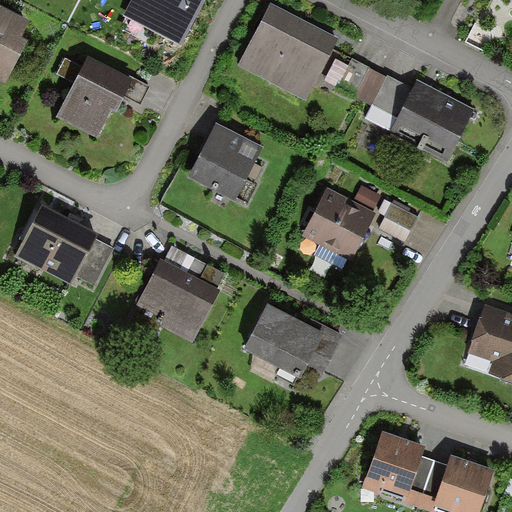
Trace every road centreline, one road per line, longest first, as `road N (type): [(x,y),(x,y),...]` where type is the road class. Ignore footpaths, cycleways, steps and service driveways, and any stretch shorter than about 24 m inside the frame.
road 1 (residential): [(233,0),(130,213),(0,148)]
road 2 (residential): [(373,388),(511,157)]
road 3 (residential): [(358,0),(511,79)]
road 4 (residential): [(373,388),(511,440)]
road 5 (residential): [(299,511),(373,388)]
